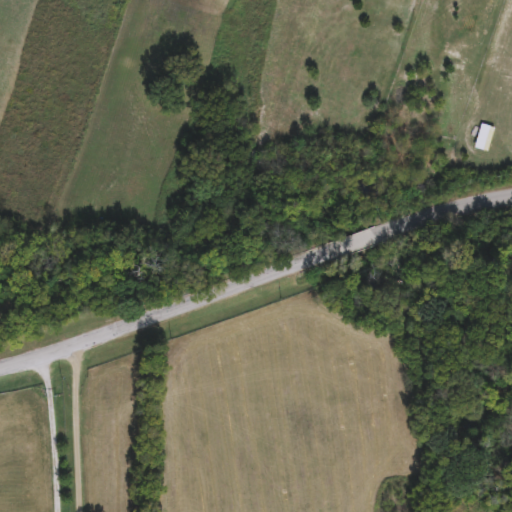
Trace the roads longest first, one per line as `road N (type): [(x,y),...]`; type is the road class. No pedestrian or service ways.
road 1 (residential): [(0,363),(511,194)]
road 2 (residential): [(76,342),(76,511)]
road 3 (residential): [(39,354),(55,511)]
